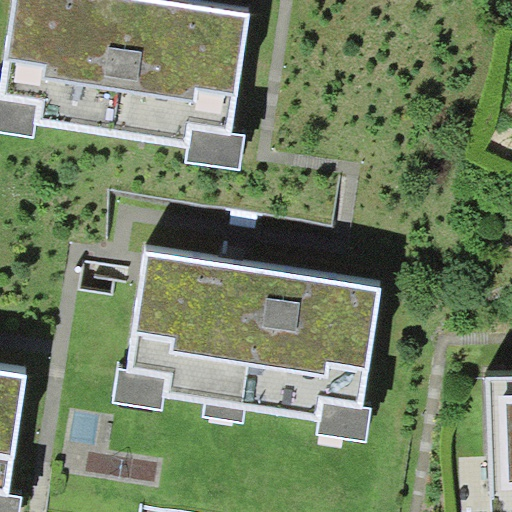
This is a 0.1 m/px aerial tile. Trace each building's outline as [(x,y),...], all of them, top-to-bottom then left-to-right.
[(253,15),(158,0),(13,0),(0,92),(0,98),(38,105),(35,124),(189,149),(192,129),(233,134),(253,15)] [(35,124),(38,105),(0,98),(0,132),(33,137),(35,124)] [(245,136),(233,134),(192,129),(189,149),(187,162),(240,169),(245,136)] [(380,286),(144,248),(129,371),(166,377),(164,395),(205,401),(245,408),(320,420),(323,401),(363,407),(380,286)] [(30,374),(0,368),(0,492),(9,494),(30,374)] [(166,377),(129,371),(119,369),(114,401),(162,409),(164,395),(166,377)] [(511,511),(511,376),(487,378),(491,511),(511,511)] [(243,422),(245,408),(205,401),(203,416),(243,422)] [(372,408),(363,407),(323,401),(320,420),(317,435),(367,441),(372,408)] [(20,511),(22,496),(9,494),(0,492),(0,511),(20,511)]
